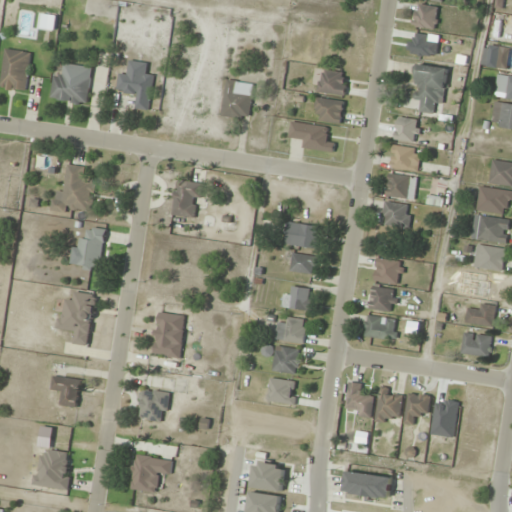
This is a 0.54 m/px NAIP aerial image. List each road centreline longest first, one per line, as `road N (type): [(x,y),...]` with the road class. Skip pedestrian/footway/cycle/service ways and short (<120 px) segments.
road 1 (residential): [(0,128),(362,181)]
road 2 (residential): [(153,151),(97,511)]
road 3 (residential): [(332,353),(389,0)]
road 4 (residential): [(511,382),(332,353)]
road 5 (residential): [(332,353),(314,511)]
